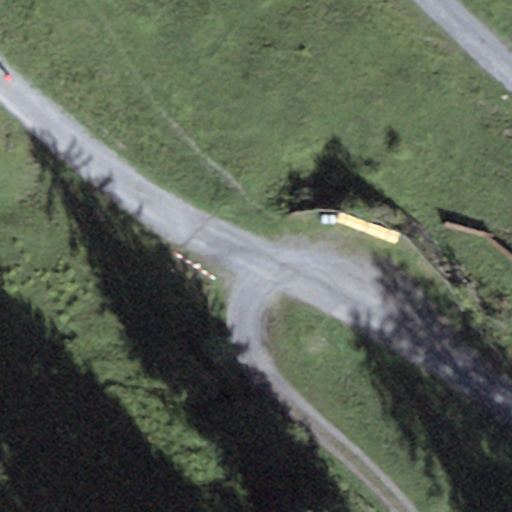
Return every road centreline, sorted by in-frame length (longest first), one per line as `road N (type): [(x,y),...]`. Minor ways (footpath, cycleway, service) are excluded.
road 1 (track): [(0,78),(99,171),(264,280)]
road 2 (track): [(264,280),(330,263),(375,276),(444,359),(511,405)]
road 3 (track): [(397,511),(256,358),(247,307),(264,280)]
